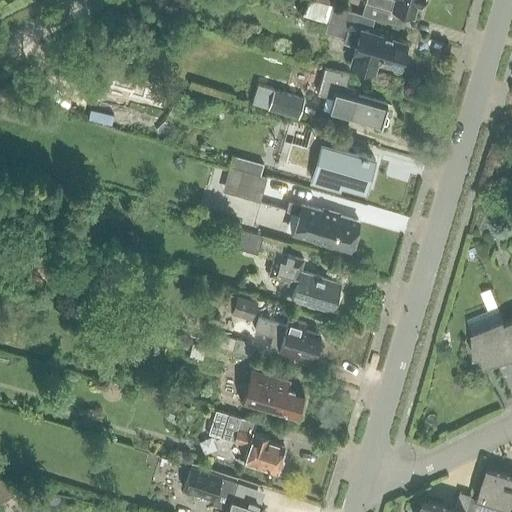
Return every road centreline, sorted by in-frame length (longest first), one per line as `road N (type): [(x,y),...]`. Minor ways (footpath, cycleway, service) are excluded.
road 1 (residential): [(366,474),(505,0)]
road 2 (residential): [(366,474),(410,478),(511,434)]
